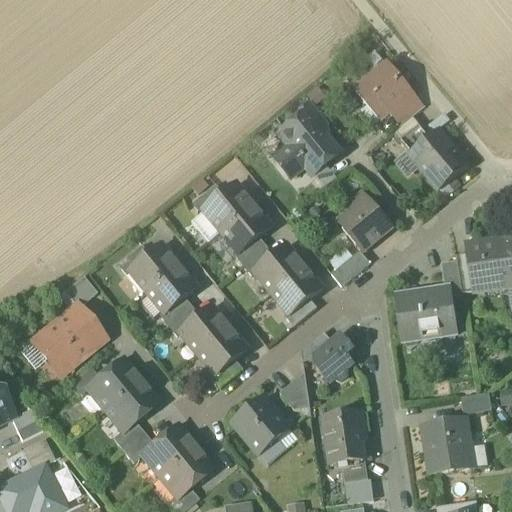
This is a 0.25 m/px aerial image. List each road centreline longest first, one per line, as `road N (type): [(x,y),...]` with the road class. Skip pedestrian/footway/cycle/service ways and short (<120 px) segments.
road 1 (residential): [(399,511),(368,281)]
road 2 (track): [(500,175),(354,0)]
road 3 (residential): [(368,281),(198,421)]
road 4 (residential): [(511,188),(500,175),(368,281)]
